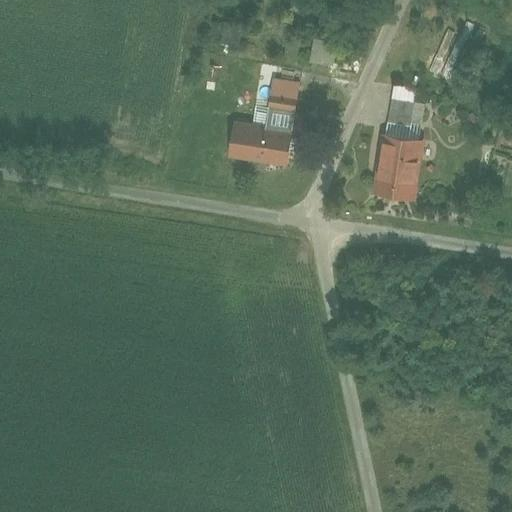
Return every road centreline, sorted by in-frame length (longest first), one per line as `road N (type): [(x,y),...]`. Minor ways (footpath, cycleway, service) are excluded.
road 1 (unclassified): [(315,225),(0,175)]
road 2 (residential): [(376,511),(315,225)]
road 3 (residential): [(315,225),(322,184),(400,0)]
road 4 (unclassified): [(315,225),(511,255)]
